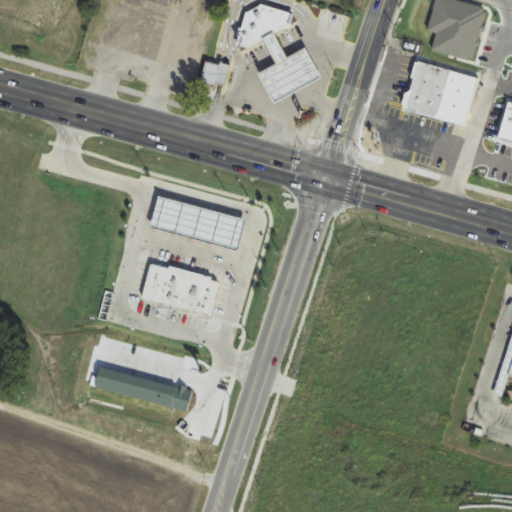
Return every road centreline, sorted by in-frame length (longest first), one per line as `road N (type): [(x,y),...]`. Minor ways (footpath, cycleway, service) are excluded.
road 1 (secondary): [(511,231),(0,86)]
road 2 (tertiary): [(212,511),(327,179)]
road 3 (tertiary): [(327,179),(383,0)]
